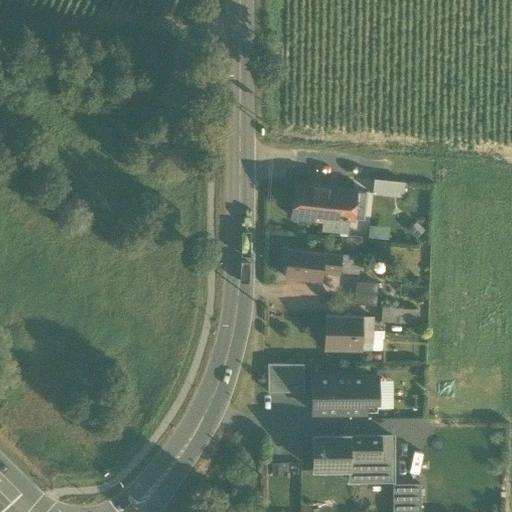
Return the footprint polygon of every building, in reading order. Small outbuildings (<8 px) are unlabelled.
[(372,194),(402,197),(404,183),(374,179),(372,194)] [(291,217),(324,221),(325,215),(328,189),(328,188),(294,185),(291,217)] [(349,217),(352,191),(328,189),(325,215),(349,217)] [(363,192),(352,191),(349,217),(360,218),(363,192)] [(348,232),(349,217),(325,215),(324,221),(324,230),(348,232)] [(369,226),(368,238),(388,240),(389,228),(369,226)] [(344,238),(343,250),(358,251),(359,239),(344,238)] [(388,242),(368,240),(366,258),(387,260),(388,242)] [(284,277),(320,281),(321,272),(323,254),(323,253),(287,250),(284,277)] [(339,274),(340,271),(341,256),(323,254),(321,272),(339,274)] [(359,258),(341,256),(340,271),(357,273),(359,258)] [(356,282),(355,293),(377,295),(378,284),(356,282)] [(376,307),(377,295),(355,293),(353,305),(376,307)] [(380,321),(417,324),(418,310),(382,307),(380,321)] [(325,350),(361,351),(361,340),(372,340),(372,332),(372,318),(362,317),(326,316),(325,350)] [(361,340),(361,351),(382,351),(382,332),(372,332),(372,340),(361,340)] [(267,392),(285,392),(285,364),(267,364),(267,392)] [(303,364),(285,364),(285,392),(303,392),(303,364)] [(376,400),(376,377),(312,377),(312,412),(364,412),(364,400),(376,400)] [(364,400),(364,412),(376,412),(376,400),(364,400)] [(312,471),(348,470),(349,470),(349,436),(312,437),(312,471)] [(392,436),(349,436),(349,470),(348,470),(349,481),(392,480),(392,436)] [(391,511),(419,511),(420,484),(392,484),(391,511)]
